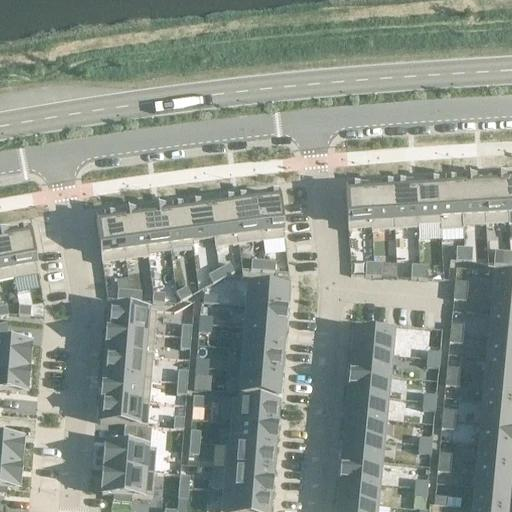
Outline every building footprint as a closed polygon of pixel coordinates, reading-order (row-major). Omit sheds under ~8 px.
[(492,182),(482,183),(484,219),(485,229),(508,228),(507,217),(505,181),(503,181),(492,182)] [(461,184),(459,184),(461,220),(462,231),(485,229),(484,219),(482,183),(472,183),(461,184)] [(459,184),(436,185),(439,221),(439,230),(439,234),(440,234),(441,245),(461,244),(461,233),(462,233),(462,231),(461,220),(459,184)] [(436,185),(414,187),(416,223),(416,231),(439,230),(439,221),(436,185)] [(414,187),(391,188),(393,224),(394,235),(417,234),(416,231),(416,223),(414,187)] [(391,188),(368,190),(370,226),(371,234),(371,236),(394,235),(393,224),(391,188)] [(368,190),(345,191),(347,227),(347,236),(371,234),(370,226),(368,190)] [(278,197),(254,200),(259,236),(260,247),(284,244),(283,233),(278,197)] [(254,200),(232,203),(236,239),(238,250),(260,247),(259,236),(254,200)] [(232,203),(209,206),(214,242),(215,253),(238,250),(236,239),(232,203)] [(209,206),(186,210),(191,245),(214,242),(209,206)] [(186,210),(164,213),(169,248),(169,254),(192,251),(191,245),(186,210)] [(151,214),(141,216),(146,251),(147,260),(170,257),(169,254),(169,248),(164,213),(162,213),(162,212),(151,214)] [(121,218),(119,219),(123,254),(125,265),(147,262),(147,260),(146,251),(141,216),(132,217),(132,216),(121,218)] [(119,219),(95,222),(100,258),(101,268),(125,265),(123,254),(119,219)] [(5,237),(4,237),(11,273),(13,284),(38,279),(35,268),(28,232),(5,237)] [(0,286),(13,284),(11,273),(4,237),(0,237),(0,286)] [(455,250),(454,264),(463,264),(463,250),(455,250)] [(463,250),(463,264),(471,265),(471,251),(463,250)] [(501,254),(500,268),(508,269),(509,255),(501,254)] [(251,263),(250,273),(262,274),(263,264),(251,263)] [(263,264),(262,274),(274,275),(275,265),(263,264)] [(365,265),(364,279),(372,280),(373,266),(365,265)] [(229,266),(218,272),(223,281),(233,275),(229,266)] [(373,266),(372,280),(380,280),(381,266),(373,266)] [(411,268),(410,282),(418,282),(419,268),(411,268)] [(419,268),(418,282),(426,283),(427,269),(419,268)] [(218,272),(207,278),(212,287),(223,281),(218,272)] [(511,276),(493,275),(491,297),(511,299),(511,276)] [(467,286),(454,284),(453,294),(466,295),(467,286)] [(248,287),(246,310),(284,313),(286,290),(248,287)] [(186,289),(175,295),(180,304),(190,298),(186,289)] [(117,292),(116,303),(128,304),(129,293),(117,292)] [(129,293),(128,304),(140,305),(141,294),(129,293)] [(453,294),(452,303),(465,304),(466,295),(453,294)] [(152,295),(151,305),(163,306),(164,296),(152,295)] [(511,299),(491,297),(489,319),(511,320),(511,299)] [(203,298),(202,306),(214,307),(215,299),(203,298)] [(18,308),(17,318),(29,319),(30,309),(18,308)] [(108,310),(106,334),(144,337),(146,314),(108,310)] [(246,310),(244,331),(282,334),(283,325),(284,325),(284,315),(284,314),(284,313),(246,310)] [(199,319),(198,327),(210,328),(211,320),(199,319)] [(511,320),(489,319),(487,340),(511,342),(511,320)] [(198,327),(198,335),(210,336),(210,328),(198,327)] [(463,329),(450,327),(449,337),(462,338),(463,329)] [(181,328),(180,340),(190,341),(191,329),(181,328)] [(244,331),(242,353),(281,356),(282,334),(244,331)] [(353,333),(351,355),(389,359),(392,336),(353,333)] [(105,347),(104,357),(143,360),(144,337),(106,334),(106,335),(105,347)] [(449,337),(448,346),(461,347),(462,338),(449,337)] [(180,340),(179,352),(189,353),(190,341),(180,340)] [(511,342),(487,340),(485,362),(511,364),(511,342)] [(0,344),(0,369),(27,372),(27,370),(29,350),(29,347),(0,344)] [(242,353),(241,374),(279,377),(281,356),(242,353)] [(427,354),(427,362),(439,363),(439,355),(427,354)] [(351,355),(349,377),(387,380),(389,359),(351,355)] [(104,357),(103,380),(141,383),(143,360),(104,357)] [(195,362),(195,370),(207,371),(207,363),(195,362)] [(427,362),(426,370),(438,371),(439,363),(427,362)] [(511,364),(485,362),(483,383),(511,386),(511,364)] [(0,369),(0,394),(25,397),(25,394),(26,394),(27,374),(27,372),(0,369)] [(195,370),(194,378),(206,379),(207,371),(195,370)] [(446,370),(445,380),(458,381),(459,372),(446,370)] [(177,373),(176,386),(186,386),(187,374),(177,373)] [(241,374),(239,397),(277,400),(279,377),(241,374)] [(348,389),(347,398),(385,402),(387,380),(349,377),(349,378),(348,389)] [(101,390),(100,402),(101,402),(139,405),(141,383),(103,380),(102,390),(101,390)] [(445,380),(444,389),(457,390),(458,381),(445,380)] [(511,386),(483,383),(481,405),(511,407),(511,386)] [(176,386),(175,398),(185,399),(186,386),(176,386)] [(423,397),(423,405),(434,406),(435,398),(423,397)] [(347,398),(345,420),(383,423),(385,402),(347,398)] [(192,399),(191,411),(202,412),(203,400),(192,399)] [(101,402),(99,426),(137,429),(139,405),(101,402)] [(238,403),(236,427),(275,430),(277,406),(238,403)] [(423,405),(422,413),(434,414),(434,406),(423,405)] [(511,407),(481,405),(479,426),(511,429),(511,407)] [(455,415),(442,413),(441,423),(454,424),(455,415)] [(173,420),(172,432),(183,433),(184,421),(173,420)] [(345,420),(343,441),(381,445),(383,423),(345,420)] [(441,423),(440,432),(453,433),(454,424),(441,423)] [(511,429),(479,426),(477,448),(511,451),(511,429)] [(236,427),(235,450),(273,453),(274,443),(275,430),(236,427)] [(123,429),(122,439),(135,440),(135,430),(123,429)] [(190,434),(189,446),(199,447),(200,434),(190,434)] [(419,440),(418,448),(430,449),(431,442),(419,440)] [(0,441),(0,466),(19,468),(19,466),(20,466),(21,446),(21,443),(0,441)] [(343,441),(341,463),(379,466),(381,445),(343,441)] [(189,446),(188,458),(198,459),(199,447),(189,446)] [(104,451),(103,471),(103,473),(144,476),(146,451),(105,448),(105,451),(104,451)] [(418,448),(418,456),(430,457),(430,449),(418,448)] [(511,451),(477,448),(475,469),(510,473),(511,456),(511,451)] [(235,450),(233,472),(271,475),(273,453),(235,450)] [(451,458),(438,456),(437,466),(450,467),(451,458)] [(340,472),(339,482),(339,484),(377,488),(379,466),(341,463),(340,472)] [(0,466),(0,491),(17,493),(17,490),(18,490),(19,469),(19,468),(0,466)] [(437,466),(436,475),(449,476),(450,467),(437,466)] [(475,469),(473,491),(508,494),(510,473),(475,469)] [(233,472),(231,495),(269,498),(270,498),(271,485),(270,485),(271,475),(233,472)] [(103,474),(101,495),(101,498),(142,501),(144,476),(103,473),(103,474)] [(179,479),(178,491),(188,491),(189,479),(179,479)] [(415,483),(414,491),(426,492),(427,484),(415,483)] [(339,484),(337,506),(375,509),(377,488),(339,484)] [(178,491),(177,503),(187,504),(188,491),(178,491)] [(414,491),(414,499),(426,500),(426,492),(414,491)] [(473,491),(470,511),(506,511),(508,494),(473,491)] [(231,495),(229,511),(267,511),(269,498),(231,495)] [(434,499),(433,509),(446,510),(447,500),(434,499)]
